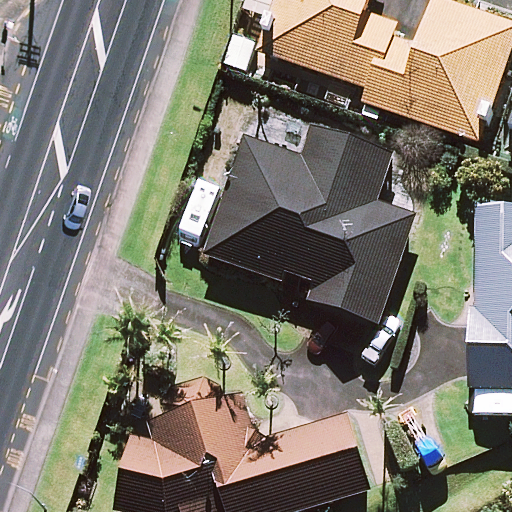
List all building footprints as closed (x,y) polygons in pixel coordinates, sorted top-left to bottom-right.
[(371,0),(250,0),(245,16),(287,30),(275,64),(370,96),(366,109),(479,148),(511,51),(511,31),(433,4),(416,53),(360,34),(371,0)] [(259,49),(231,40),(221,74),(248,83),(259,49)] [(392,163),(312,136),(302,166),(246,147),(208,262),(249,276),(251,268),(317,290),(311,309),(379,332),(415,223),(377,210),(392,163)] [(511,214),(480,212),(467,391),(511,394),(511,214)] [(256,449),(236,380),(165,401),(166,403),(156,447),(131,442),(116,511),(319,511),(370,497),(348,422),(256,449)]
